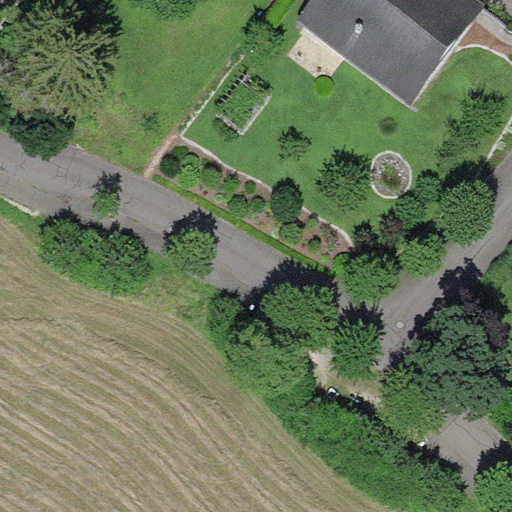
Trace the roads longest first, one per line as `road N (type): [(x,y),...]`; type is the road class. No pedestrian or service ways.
road 1 (residential): [(0,150),(358,350)]
road 2 (residential): [(511,197),(435,286),(358,350)]
road 3 (residential): [(358,350),(511,498)]
